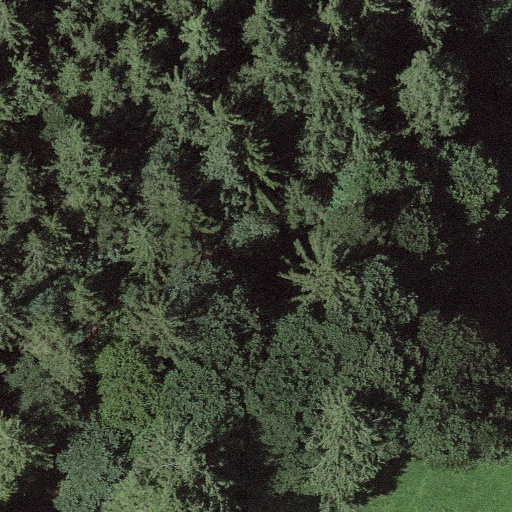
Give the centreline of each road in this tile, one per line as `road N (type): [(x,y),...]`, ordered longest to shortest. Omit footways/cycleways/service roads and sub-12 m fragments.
road 1 (track): [(366,0),(428,51),(511,142)]
road 2 (track): [(511,349),(455,420),(405,511)]
